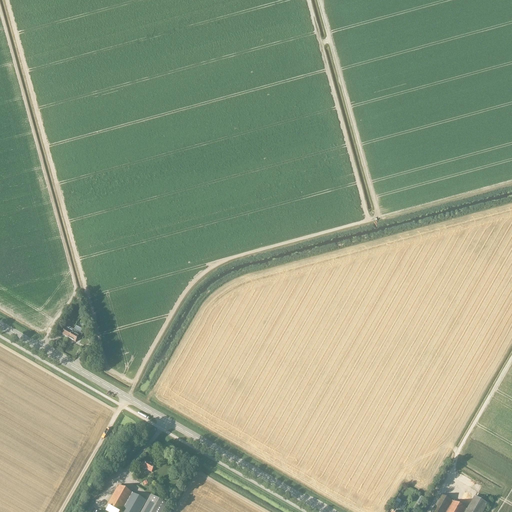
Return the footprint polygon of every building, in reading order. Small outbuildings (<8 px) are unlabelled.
[(74,329),(74,330),(64,324),(59,333),(69,339),(74,329)] [(79,341),(83,334),(74,329),(69,339),(76,342),(77,340),(79,341)] [(152,472),(155,467),(147,462),(144,461),(142,465),(140,468),(144,470),(145,469),(152,472)] [(139,511),(146,501),(118,486),(107,505),(119,511),(139,511)] [(151,495),(141,511),(163,511),(168,505),(151,495)] [(474,497),(467,510),(441,495),(431,511),(482,511),(487,504),(474,497)] [(391,506),(396,509),(399,504),(394,501),(391,506)]
